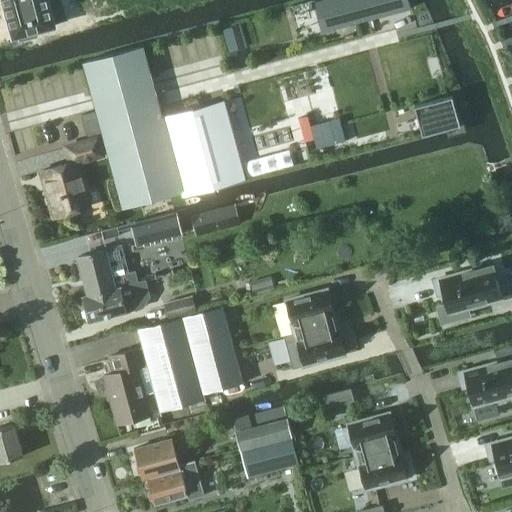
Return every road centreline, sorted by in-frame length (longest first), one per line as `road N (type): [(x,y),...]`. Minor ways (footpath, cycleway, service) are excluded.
road 1 (residential): [(97,511),(0,188)]
road 2 (residential): [(463,511),(373,270)]
